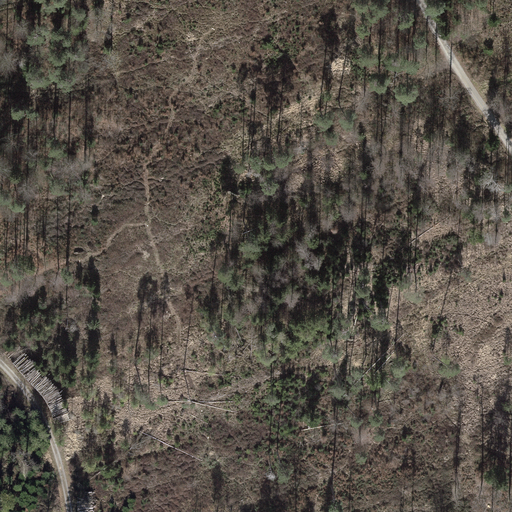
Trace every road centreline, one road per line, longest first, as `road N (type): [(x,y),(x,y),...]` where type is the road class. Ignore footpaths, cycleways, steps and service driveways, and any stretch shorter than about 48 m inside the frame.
road 1 (track): [(511,147),(418,0)]
road 2 (track): [(72,511),(31,396),(0,362)]
